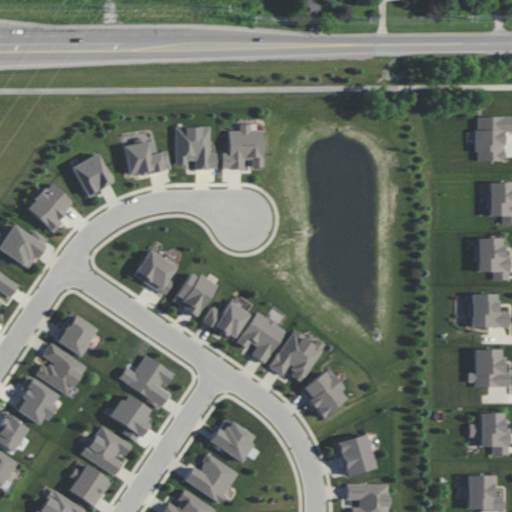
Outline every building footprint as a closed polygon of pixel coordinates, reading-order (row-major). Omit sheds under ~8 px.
[(511,115),(474,116),(474,161),(503,161),(502,131),(511,130),(511,115)] [(243,169),(242,159),(250,159),(251,167),(262,166),(262,130),(255,130),(255,124),(238,124),(238,130),(227,130),(227,152),(221,152),(221,169),(243,169)] [(209,152),(208,126),(173,127),(174,163),(192,163),(193,169),(215,169),(215,152),(209,152)] [(122,145),(127,175),(168,168),(165,151),(155,153),(153,140),(122,145)] [(69,166),(86,197),(111,183),(95,153),(69,166)] [(24,207),(51,233),(61,222),(57,218),(71,204),(49,182),(24,207)] [(511,182),(488,182),(487,216),(501,216),(500,223),(511,223),(511,182)] [(1,242),(0,242),(0,252),(29,269),(46,238),(31,230),(29,234),(11,224),(1,242)] [(502,237),(475,238),(476,272),(491,271),(491,280),(508,280),(508,256),(502,256),(502,237)] [(172,282),(167,279),(175,266),(148,250),(132,275),(164,295),(172,282)] [(171,301),(195,316),(214,285),(190,270),(171,301)] [(0,299),(2,296),(7,300),(17,284),(0,273),(0,299)] [(469,294),(470,328),(508,327),(507,312),(497,312),(497,293),(469,294)] [(232,340),(249,312),(229,300),(221,312),(211,306),(201,321),(232,340)] [(78,356),(96,329),(70,312),(52,339),(78,356)] [(245,349),(249,343),(255,347),(250,355),(264,363),(284,330),(255,312),(236,343),(245,349)] [(300,382),(324,345),(315,339),(313,343),(292,330),(268,367),(283,377),(285,373),(300,382)] [(34,375),(67,395),(85,366),(49,342),(40,358),(43,360),(34,375)] [(499,349),(472,349),(472,372),(466,372),(467,386),(508,386),(508,371),(503,371),(503,356),(499,356),(499,349)] [(172,373),(144,354),(125,384),(159,406),(167,394),(161,389),(172,373)] [(326,369),(299,389),(320,418),(345,399),(337,390),(340,388),(326,369)] [(57,395),(27,376),(20,387),(26,391),(14,409),(40,426),(53,406),(51,404),(57,395)] [(124,427),(120,433),(135,442),(148,422),(143,419),(149,409),(123,393),(108,417),(124,427)] [(0,445),(10,452),(27,428),(5,413),(0,419),(0,445)] [(467,423),(467,437),(478,437),(478,447),(491,447),(491,455),(508,455),(508,431),(504,431),(504,413),(478,413),(478,423),(467,423)] [(208,444),(241,461),(254,435),(222,418),(208,444)] [(131,445),(99,425),(80,455),(113,475),(123,459),(122,459),(131,445)] [(335,441),(345,476),(374,468),(364,434),(335,441)] [(0,484),(14,463),(0,453),(0,484)] [(236,473),(207,454),(197,469),(191,466),(182,480),(218,502),(236,473)] [(92,507),(109,481),(84,464),(79,471),(74,468),(68,477),(73,480),(66,490),(92,507)] [(494,475),(465,475),(466,511),(502,510),(501,496),(494,496),(494,475)] [(386,511),(386,483),(345,484),(345,500),(358,500),(358,507),(350,507),(350,511),(386,511)] [(35,511),(81,511),(83,509),(50,488),(35,511)] [(160,511),(212,511),(214,510),(184,489),(173,505),(167,502),(160,511)]
